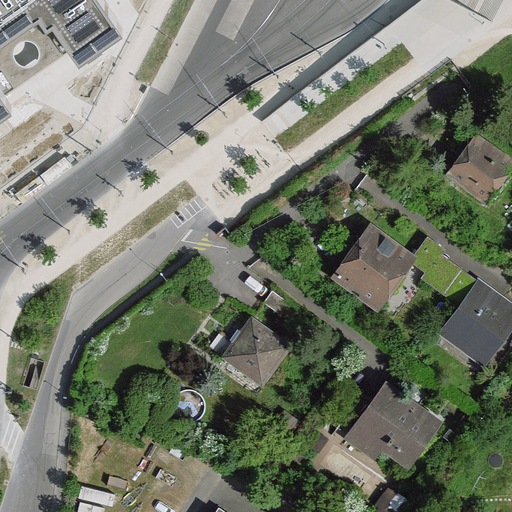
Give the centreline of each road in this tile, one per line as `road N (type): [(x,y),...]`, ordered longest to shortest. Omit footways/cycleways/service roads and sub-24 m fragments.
road 1 (motorway): [(166,0),(141,120),(23,511)]
road 2 (motorway): [(83,511),(162,261),(223,0)]
road 3 (residential): [(39,464),(61,362),(89,305),(183,231)]
